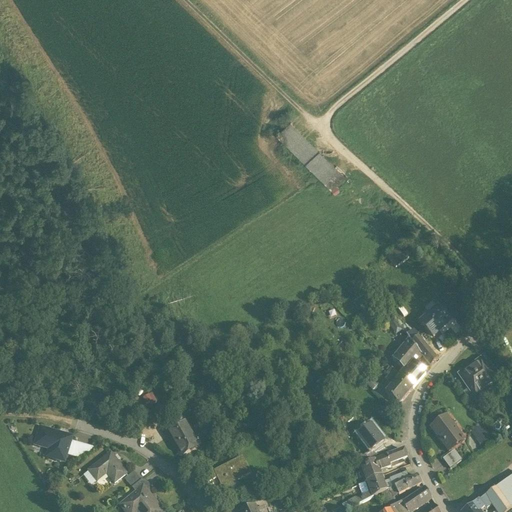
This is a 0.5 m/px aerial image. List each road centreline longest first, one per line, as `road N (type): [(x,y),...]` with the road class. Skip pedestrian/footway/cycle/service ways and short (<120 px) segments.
road 1 (track): [(475,328),(473,273),(318,126),(465,0)]
road 2 (residential): [(449,511),(411,444),(414,407),(475,328)]
road 3 (track): [(185,0),(318,126)]
road 4 (residential): [(205,511),(166,468),(122,440),(71,424)]
